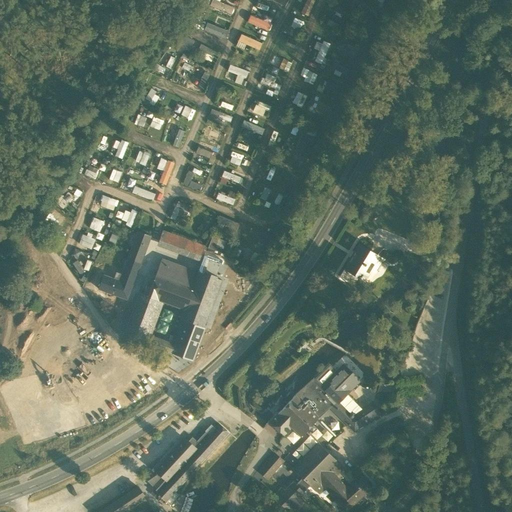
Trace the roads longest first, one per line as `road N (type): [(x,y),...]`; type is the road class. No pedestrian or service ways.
road 1 (secondary): [(452,0),(317,246),(247,339),(200,383)]
road 2 (residential): [(511,2),(480,126),(448,325)]
road 3 (unclassified): [(43,240),(118,341),(185,396)]
road 4 (residential): [(392,511),(425,465),(448,325)]
road 5 (secondary): [(185,396),(97,455),(17,492)]
road 6 (unclassified): [(448,325),(479,511)]
road 7 (residential): [(200,383),(266,441),(236,495),(237,511)]
